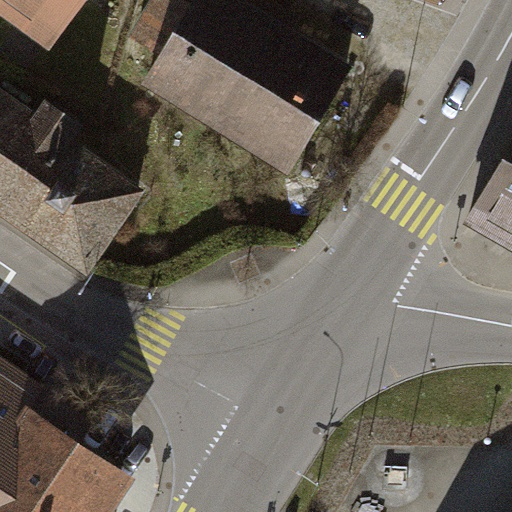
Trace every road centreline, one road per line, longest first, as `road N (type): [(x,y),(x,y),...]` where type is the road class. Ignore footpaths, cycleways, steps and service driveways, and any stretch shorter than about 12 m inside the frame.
road 1 (residential): [(266,423),(0,264)]
road 2 (tertiary): [(511,38),(361,288)]
road 3 (tertiary): [(361,288),(266,423)]
road 4 (tertiary): [(361,288),(400,312),(511,331)]
